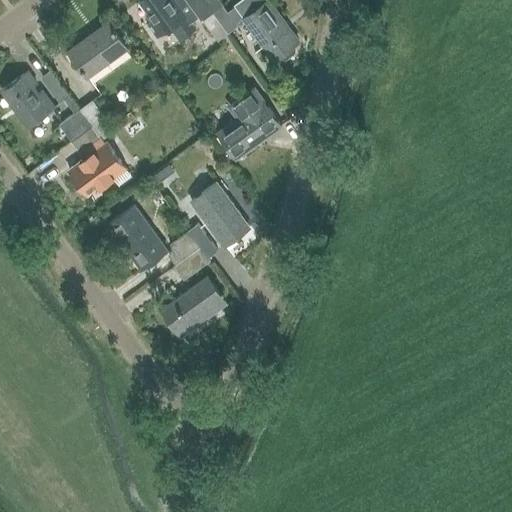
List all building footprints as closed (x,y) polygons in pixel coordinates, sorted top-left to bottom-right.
[(158,37),(170,29),(180,42),(197,29),(192,22),(199,17),(186,0),(140,0),(155,20),(149,25),(158,37)] [(203,0),(186,0),(199,17),(201,21),(202,20),(203,20),(213,13),(203,0)] [(220,0),(203,0),(213,13),(223,5),(223,4),(220,0)] [(239,0),(234,4),(235,6),(244,18),(245,20),(274,60),(280,56),(282,58),(286,59),(294,53),(295,48),(293,46),(299,42),(289,27),(286,24),(268,0),(239,0)] [(238,25),(223,5),(213,13),(228,33),(238,25)] [(228,33),(213,13),(203,20),(218,40),(228,33)] [(86,79),(89,76),(127,49),(107,21),(65,51),(86,79)] [(50,70),(40,77),(60,102),(69,95),(50,70)] [(28,72),(2,91),(28,127),(54,108),(28,72)] [(226,107),(236,120),(218,133),(236,157),(281,125),(254,87),(226,107)] [(92,101),(80,110),(92,127),(100,136),(101,136),(111,128),(113,127),(93,100),(92,101)] [(80,110),(60,126),(72,142),(92,127),(80,110)] [(92,127),(72,142),(81,154),(84,158),(89,154),(106,142),(103,139),(101,136),(100,136),(92,127)] [(111,128),(101,136),(103,139),(114,132),(111,128)] [(84,158),(69,170),(88,195),(113,177),(120,187),(137,173),(113,140),(108,144),(106,141),(106,142),(89,154),(84,158)] [(161,168),(151,175),(157,183),(167,176),(161,168)] [(191,201),(224,246),(250,227),(217,182),(191,201)] [(108,224),(142,268),(168,249),(134,204),(108,224)] [(198,223),(188,231),(200,247),(210,260),(208,257),(218,250),(198,223)] [(167,254),(175,265),(200,247),(188,231),(170,244),(172,250),(167,254)] [(200,247),(175,265),(175,266),(184,279),(210,260),(200,247)] [(208,276),(162,310),(180,335),(226,301),(208,276)]
